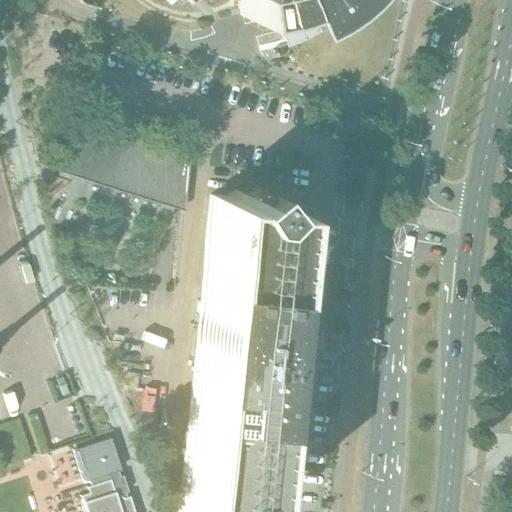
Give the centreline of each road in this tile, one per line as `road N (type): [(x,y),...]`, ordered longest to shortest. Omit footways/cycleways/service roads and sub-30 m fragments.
road 1 (secondary): [(411,175),(373,511)]
road 2 (secondary): [(449,511),(476,200)]
road 3 (secondary): [(450,0),(411,175)]
road 4 (secondary): [(476,200),(511,44)]
